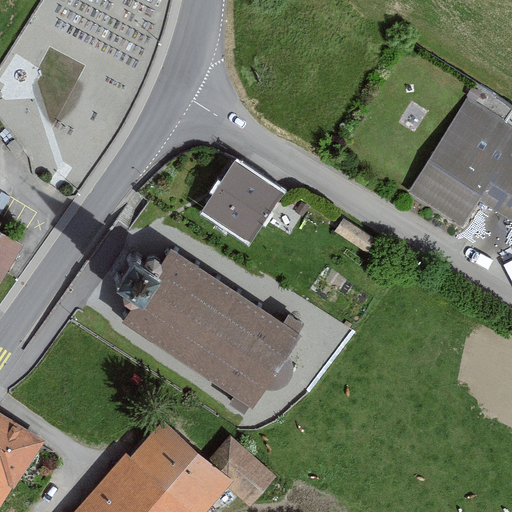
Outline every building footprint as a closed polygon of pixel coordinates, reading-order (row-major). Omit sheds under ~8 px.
[(487,206),(511,221),(511,134),(470,108),(417,193),(473,228),(487,206)] [(238,164),(209,208),(255,238),(284,195),(238,164)] [(354,219),(345,231),(374,252),(382,240),(354,219)] [(0,225),(0,274),(22,239),(0,225)] [(132,317),(260,413),(307,349),(181,255),(167,274),(139,253),(118,281),(144,300),(132,317)] [(0,422),(0,511),(41,448),(0,422)] [(185,428),(103,511),(221,511),(246,486),(185,428)]
